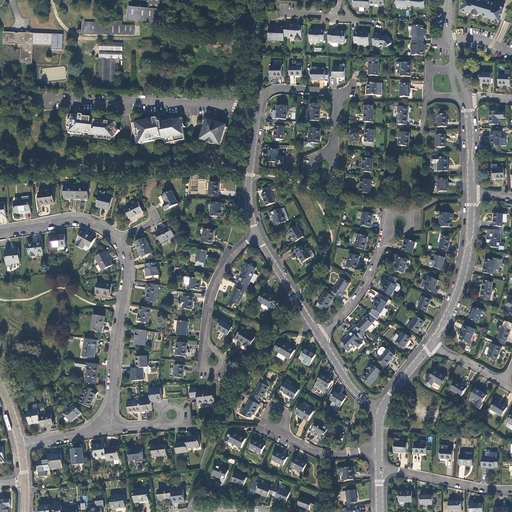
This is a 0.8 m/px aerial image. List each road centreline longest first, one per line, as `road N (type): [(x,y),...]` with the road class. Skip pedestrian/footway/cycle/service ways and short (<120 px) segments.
road 1 (residential): [(257,115),(233,106),(40,97)]
road 2 (residential): [(108,429),(128,268),(119,238)]
road 3 (tertiary): [(429,346),(460,281),(472,192)]
road 4 (residential): [(208,354),(214,288),(257,232)]
road 5 (residential): [(379,467),(511,490)]
road 6 (residential): [(391,230),(353,306),(322,339)]
road 7 (residential): [(322,339),(257,232)]
road 8 (residential): [(119,238),(74,220),(0,232)]
